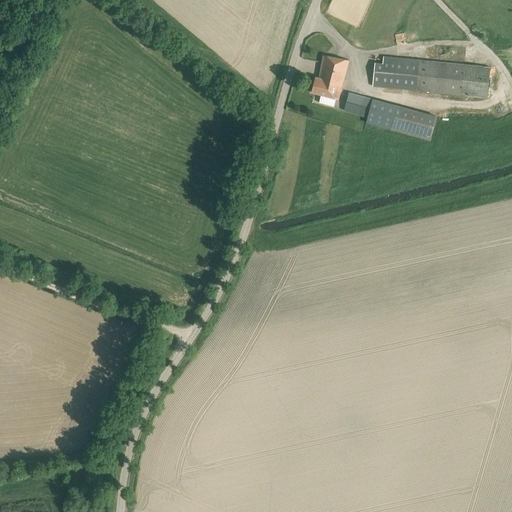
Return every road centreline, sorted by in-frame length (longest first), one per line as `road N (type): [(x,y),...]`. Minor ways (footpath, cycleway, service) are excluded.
road 1 (unclassified): [(123,511),(129,455),(148,399),(245,240),(320,0)]
road 2 (track): [(0,259),(189,333)]
